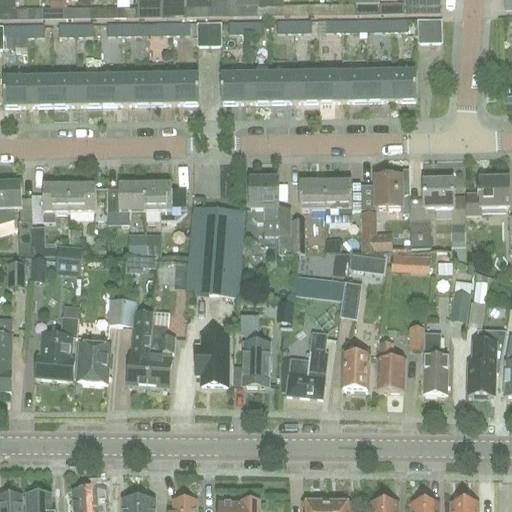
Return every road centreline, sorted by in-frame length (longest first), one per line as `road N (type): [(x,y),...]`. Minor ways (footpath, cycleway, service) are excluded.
road 1 (tertiary): [(511,449),(0,445)]
road 2 (residential): [(0,148),(461,143)]
road 3 (residential): [(461,143),(471,0)]
